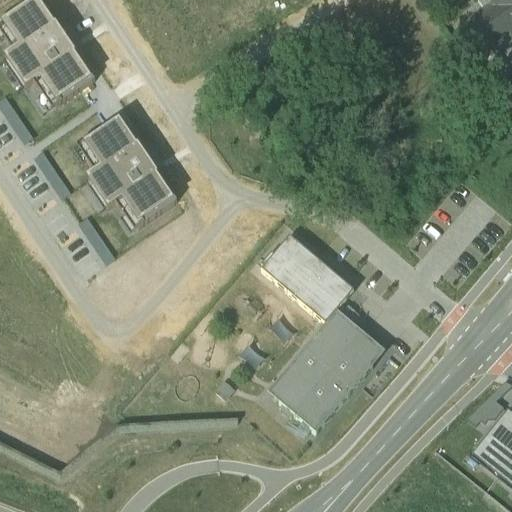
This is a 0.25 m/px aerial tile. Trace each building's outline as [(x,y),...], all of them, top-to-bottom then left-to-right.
[(511,0),(501,0),(463,29),(487,60),(511,41),(511,0)] [(93,90),(38,7),(0,32),(18,59),(5,68),(26,100),(41,91),(57,114),(93,90)] [(121,211),(137,235),(173,211),(121,131),(82,156),(99,182),(87,189),(107,220),(121,211)] [(324,330),(336,316),(353,296),(290,242),(261,275),(324,330)] [(290,370),(301,380),(278,407),(282,410),(293,420),(315,439),(358,389),(372,371),(347,349),(358,335),(336,316),(324,330),(290,370)] [(358,335),(347,349),(372,371),(384,357),(358,335)] [(301,380),(290,370),(267,398),(278,407),(301,380)] [(293,420),(282,410),(279,413),(291,423),(293,420)] [(466,460),(511,498),(511,421),(504,415),(466,460)]
